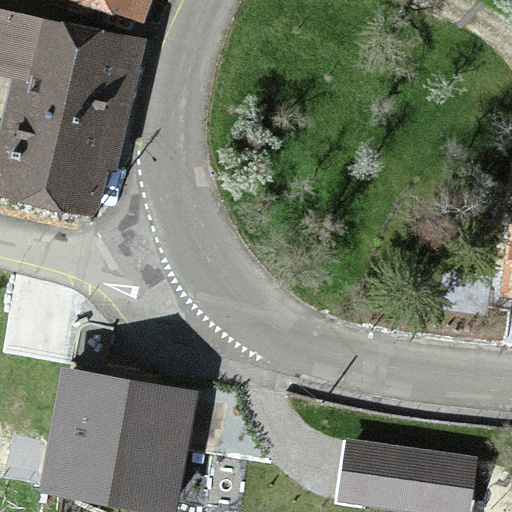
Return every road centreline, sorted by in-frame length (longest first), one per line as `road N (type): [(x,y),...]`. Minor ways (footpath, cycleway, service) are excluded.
road 1 (tertiary): [(191,267),(216,310),(266,353),(511,383)]
road 2 (tertiary): [(197,0),(183,27),(161,144),(191,267)]
road 3 (residential): [(191,267),(120,273),(0,249)]
